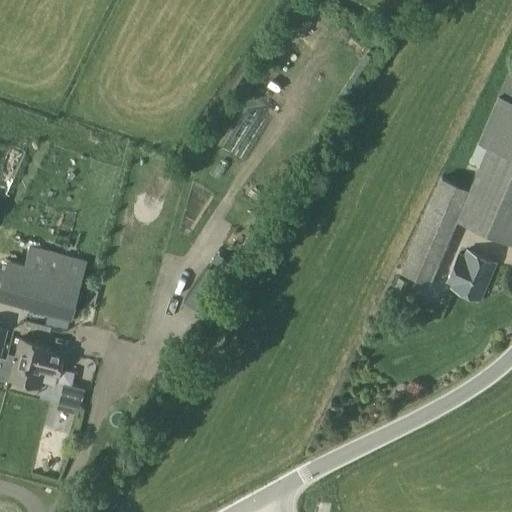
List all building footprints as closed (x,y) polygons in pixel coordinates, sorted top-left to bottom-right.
[(480,163),(468,190),(441,178),(403,270),(430,282),(455,218),(511,241),(511,101),(511,99),(511,70),(509,69),(470,159),(480,163)] [(221,149),(218,157),(225,159),(232,142),(214,136),(211,145),(221,149)] [(209,162),(204,171),(217,179),(223,170),(209,162)] [(118,191),(86,327),(114,333),(121,302),(142,307),(154,252),(152,252),(163,202),(118,191)] [(53,305),(73,310),(86,259),(31,244),(26,264),(7,261),(0,287),(0,299),(35,308),(35,305),(52,308),(53,305)] [(466,250),(451,286),(481,299),(496,262),(466,250)] [(393,292),(402,296),(409,282),(398,277),(393,292)] [(0,366),(12,370),(15,354),(7,353),(6,358),(0,357),(0,354),(6,329),(0,327),(0,366)] [(50,348),(51,345),(20,337),(15,354),(12,370),(9,379),(40,387),(44,371),(59,375),(65,352),(50,348)] [(55,402),(69,399),(67,385),(53,388),(55,402)]
